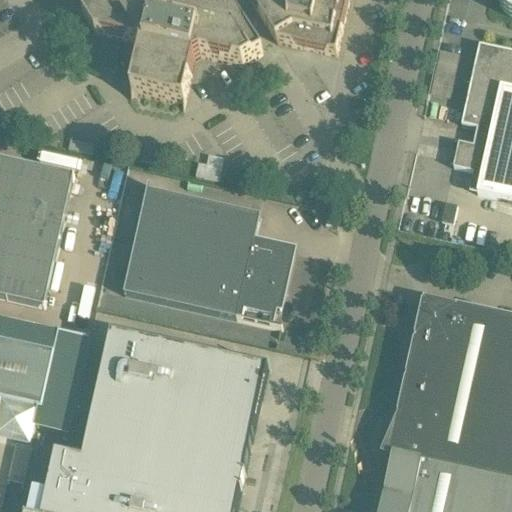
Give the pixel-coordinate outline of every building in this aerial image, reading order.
[(201,61),(243,70),(263,58),(235,13),(191,3),(190,0),(109,0),(83,17),(96,37),(138,47),(142,52),(132,97),(185,109),(195,64),(201,61)] [(252,0),(249,2),(277,47),(337,60),(350,0),(252,0)] [(511,0),(498,0),(499,2),(500,9),(504,15),(510,20),(511,20),(511,54),(480,48),(462,129),(491,135),(487,153),(459,147),(454,171),(482,177),(478,197),(511,204),(511,0)] [(68,152),(77,154),(79,144),(71,142),(68,152)] [(144,166),(163,170),(167,150),(149,146),(144,166)] [(196,149),(191,173),(210,177),(216,154),(196,149)] [(0,301),(45,311),(75,179),(0,162),(0,301)] [(294,256),(255,247),(261,220),(150,195),(151,189),(149,188),(125,299),(283,334),(283,332),(272,329),(280,291),(286,292),(294,256)] [(442,225),(443,225),(454,228),(458,209),(446,206),(442,225)] [(328,217),(326,229),(338,231),(340,220),(328,217)] [(511,511),(511,320),(457,308),(424,301),(415,338),(416,339),(415,343),(414,343),(407,377),(406,382),(398,416),(399,416),(398,420),(397,420),(396,424),(398,424),(399,421),(415,425),(411,441),(404,441),(398,445),(394,452),(385,494),(384,499),(380,511),(511,511)] [(237,511),(245,477),(269,373),(112,338),(88,441),(83,463),(56,457),(43,511),(237,511)] [(0,402),(12,406),(10,414),(22,417),(24,408),(42,412),(54,358),(0,346),(0,402)]
